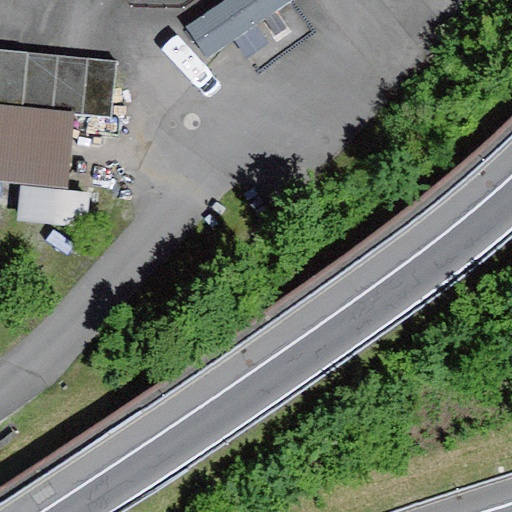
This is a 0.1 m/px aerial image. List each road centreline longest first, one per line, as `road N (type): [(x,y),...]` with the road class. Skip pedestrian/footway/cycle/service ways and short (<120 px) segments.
road 1 (residential): [(0,374),(254,142),(394,0)]
road 2 (motorway): [(511,203),(316,356),(73,511)]
